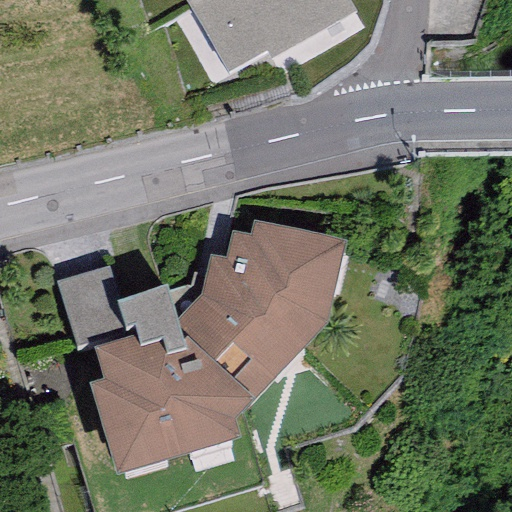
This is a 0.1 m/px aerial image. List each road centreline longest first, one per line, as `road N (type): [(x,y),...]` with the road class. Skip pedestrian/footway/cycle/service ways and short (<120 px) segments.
road 1 (secondary): [(0,208),(383,114)]
road 2 (secondary): [(383,114),(511,111)]
